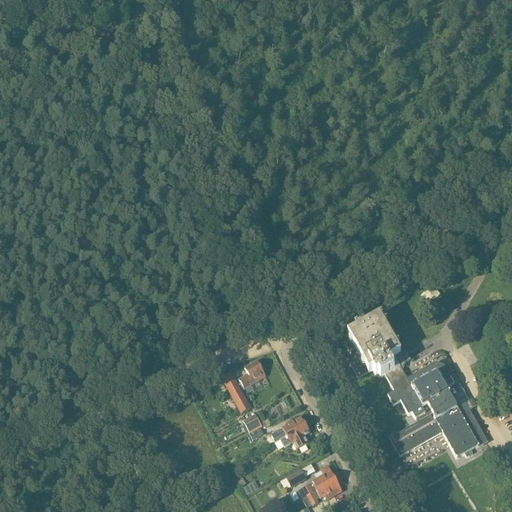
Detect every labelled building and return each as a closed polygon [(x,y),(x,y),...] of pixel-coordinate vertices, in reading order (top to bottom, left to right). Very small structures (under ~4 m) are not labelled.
[(359,329),(347,336),(360,358),(368,374),(373,371),(376,377),(379,375),(381,379),(385,376),(392,389),(394,393),(388,396),(394,407),(400,404),(408,418),(413,415),(418,424),(384,444),(395,462),(400,459),(442,435),(456,460),(464,456),(466,460),(473,456),(471,452),(479,448),(479,449),(487,445),(469,412),(473,409),(470,402),(465,394),(456,378),(451,381),(443,368),(436,366),(408,381),(403,373),(405,365),(410,362),(406,353),(405,353),(401,355),(380,318),(366,326),(362,319),(355,322),(359,329)] [(411,360),(422,354),(419,347),(407,353),(411,360)] [(232,375),(221,381),(241,416),(251,410),(241,392),(242,391),(245,390),(248,395),(254,392),(251,386),(259,381),(265,378),(257,363),(245,370),(248,375),(236,382),(232,375)] [(207,388),(201,392),(205,398),(211,395),(207,388)] [(200,392),(193,396),(196,401),(203,397),(200,392)] [(249,435),(250,436),(259,431),(259,430),(262,429),(256,415),(242,423),(249,435)] [(273,433),(268,435),(273,445),(277,443),(280,441),(280,442),(306,428),(301,419),(282,430),(282,431),(279,432),(277,430),(273,433)] [(306,428),(280,442),(282,445),(284,449),(290,445),(291,446),(292,445),(296,452),(302,448),(309,445),(307,442),(305,438),(310,435),(306,428)] [(259,431),(250,436),(252,441),(262,436),(259,431)] [(275,472),(280,480),(298,469),(297,465),(280,464),(275,472)] [(302,490),(297,493),(301,501),(316,494),(337,484),(331,473),(331,474),(328,468),(321,472),(324,477),(318,481),(311,484),(312,485),(302,490)] [(300,472),(286,480),(291,490),(306,481),(305,480),(301,473),(300,472)] [(340,489),(337,484),(301,501),(306,511),(308,510),(319,505),(317,501),(320,500),(320,501),(325,499),(326,502),(335,497),(332,493),(340,489)] [(253,486),(245,490),(248,496),(256,492),(253,486)] [(290,496),(294,504),(300,500),(296,493),(290,496)] [(504,511),(504,493),(495,493),(495,511),(504,511)]
